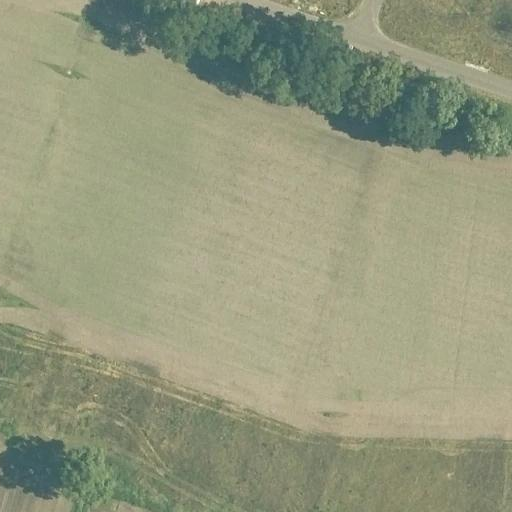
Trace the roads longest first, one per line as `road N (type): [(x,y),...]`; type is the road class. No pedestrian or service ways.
road 1 (residential): [(231,511),(0,425)]
road 2 (residential): [(359,41),(511,91)]
road 3 (residential): [(233,0),(359,41)]
